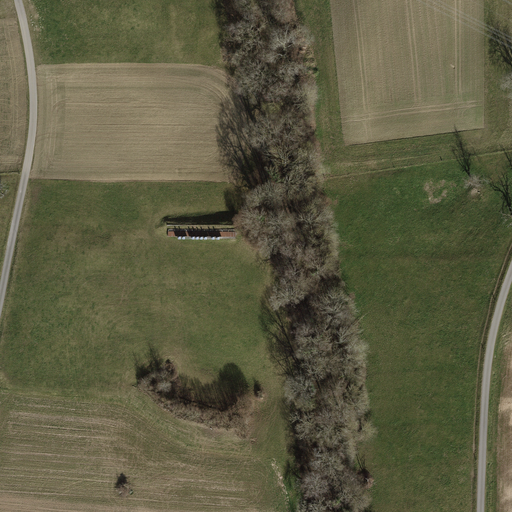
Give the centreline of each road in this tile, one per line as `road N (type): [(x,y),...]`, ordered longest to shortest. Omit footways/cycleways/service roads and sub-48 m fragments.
road 1 (unclassified): [(0,302),(34,112),(18,0)]
road 2 (unclassified): [(480,511),(489,350),(511,272)]
